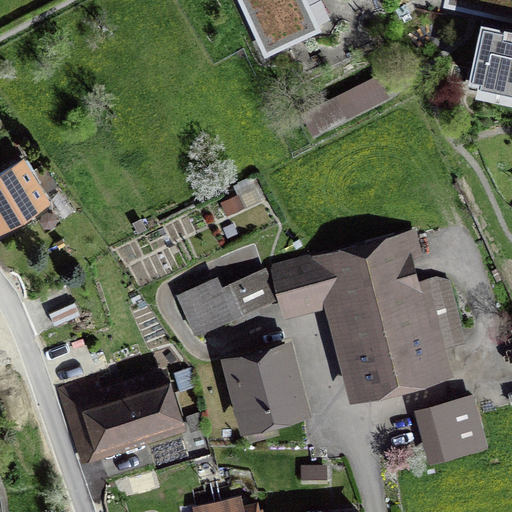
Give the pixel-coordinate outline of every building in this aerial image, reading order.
[(303,0),(242,0),(266,51),(316,28),(303,0)] [(511,16),(511,0),(447,0),(447,3),(511,16)] [(511,28),(482,22),(468,88),(511,97),(511,28)] [(355,109),(383,95),(376,80),(347,94),(355,109)] [(334,101),(307,115),(314,129),(341,115),(334,101)] [(0,223),(44,197),(22,161),(0,173),(0,223)] [(56,183),(51,176),(49,177),(42,165),(34,169),(45,190),(56,183)] [(233,206),(263,196),(257,180),(227,191),(233,206)] [(436,372),(401,236),(275,269),(284,306),(338,292),(363,391),(436,372)] [(196,330),(274,296),(263,272),(243,281),(244,283),(219,294),(212,278),(180,293),(196,330)] [(54,325),(79,314),(73,302),(49,312),(54,325)] [(286,346),(229,360),(246,423),(302,408),(286,346)] [(62,400),(73,430),(171,399),(164,378),(99,398),(94,379),(98,377),(98,375),(59,387),(63,396),(62,400)] [(435,455),(482,443),(469,397),(423,409),(435,455)] [(177,420),(171,399),(73,430),(79,452),(177,420)] [(187,416),(191,428),(204,424),(201,411),(187,416)] [(239,511),(236,496),(204,504),(205,511),(261,511),(260,509),(247,511),(239,511)]
